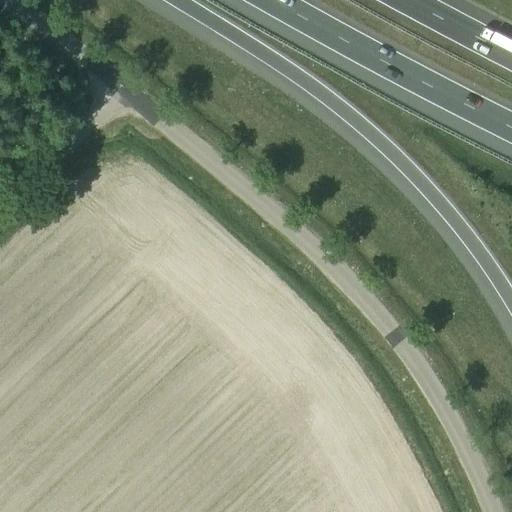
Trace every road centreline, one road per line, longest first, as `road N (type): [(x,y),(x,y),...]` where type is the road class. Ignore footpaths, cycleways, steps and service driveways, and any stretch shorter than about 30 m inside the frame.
road 1 (tertiary): [(491,511),(457,436),(396,337),(296,234),(122,88)]
road 2 (motorway): [(176,0),(359,120),(467,231),(511,297)]
road 3 (motorway): [(268,0),(511,130)]
road 4 (unclassified): [(0,207),(122,88)]
road 5 (tertiary): [(122,88),(8,0)]
